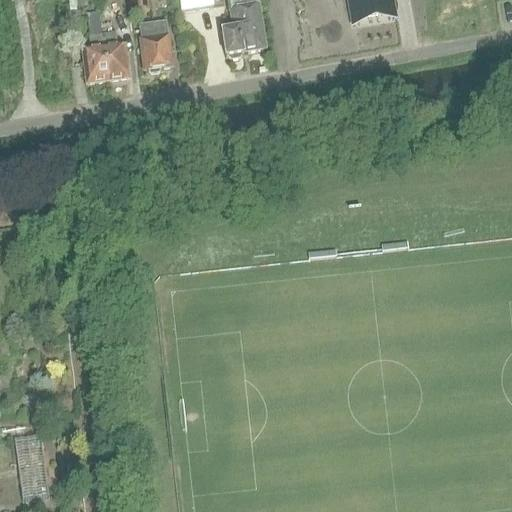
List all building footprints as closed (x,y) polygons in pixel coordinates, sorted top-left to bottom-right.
[(149,15),(146,0),(129,0),(131,17),(149,15)] [(178,0),(181,16),(212,11),(210,0),(178,0)] [(263,0),(227,0),(230,13),(258,9),(265,7),(263,0)] [(397,16),(393,0),(361,0),(365,22),(397,16)] [(243,57),(265,53),(258,9),(230,13),(234,34),(221,36),(226,62),(228,61),(231,64),(239,63),(240,60),(243,59),(243,57)] [(108,85),(102,38),(98,14),(86,15),(91,53),(82,54),(87,88),(108,85)] [(144,75),(148,74),(150,77),(158,76),(160,73),(172,71),(167,35),(160,36),(159,25),(139,28),(141,43),(140,43),(144,75)] [(102,38),(108,85),(129,82),(124,48),(116,49),(115,37),(102,38)] [(40,440),(13,444),(22,506),(49,502),(40,440)]
